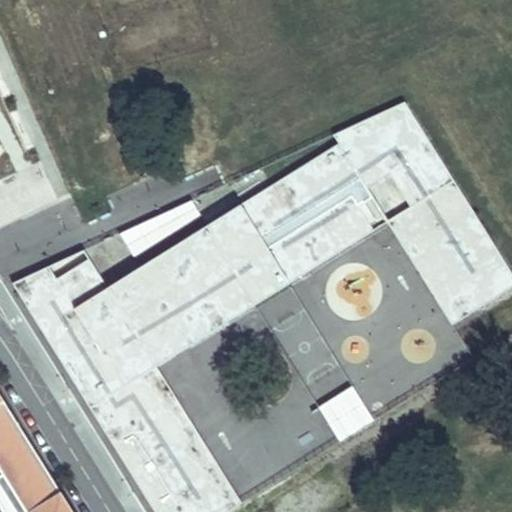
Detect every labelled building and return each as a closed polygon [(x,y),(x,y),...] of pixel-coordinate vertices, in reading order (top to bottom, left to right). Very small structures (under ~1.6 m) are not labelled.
[(208,226),(140,268),(189,347),(388,222),(366,188),(390,174),(411,208),(475,311),(511,287),(511,273),(405,102),(333,135),(339,144),(239,206),(243,212),(212,232),(208,226)] [(192,200),(120,234),(134,257),(201,215),(192,200)] [(208,226),(212,232),(243,212),(239,206),(208,226)] [(452,325),(475,311),(411,208),(388,222),(452,325)] [(46,267),(12,283),(154,511),(228,511),(233,509),(147,371),(130,382),(109,349),(133,334),(106,290),(88,261),(55,281),(46,267)] [(140,268),(106,290),(133,334),(109,349),(130,382),(147,371),(233,509),(242,504),(156,367),(189,347),(140,268)] [(258,308),(341,442),(376,420),(292,287),(258,308)] [(71,511),(59,492),(51,498),(42,485),(51,479),(40,462),(31,467),(23,454),(32,448),(22,432),(13,437),(5,425),(14,419),(3,402),(0,403),(0,511),(71,511)] [(13,437),(22,432),(14,419),(5,425),(13,437)] [(31,467),(40,462),(32,448),(23,454),(31,467)] [(51,498),(59,492),(51,479),(42,485),(51,498)]
